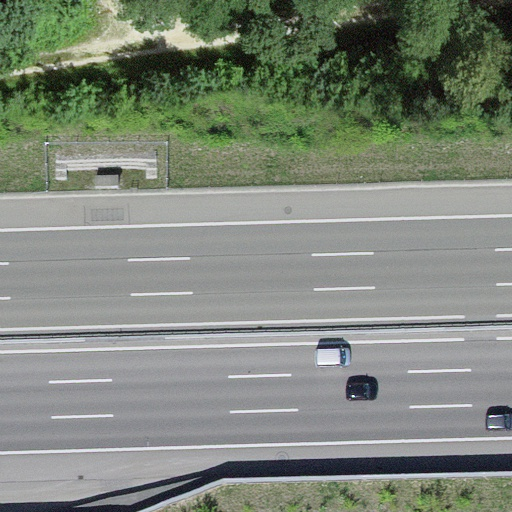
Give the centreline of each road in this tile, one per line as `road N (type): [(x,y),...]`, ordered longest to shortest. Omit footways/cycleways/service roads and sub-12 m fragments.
road 1 (motorway): [(0,401),(511,387)]
road 2 (motorway): [(511,265),(0,279)]
road 3 (track): [(479,0),(153,44)]
road 4 (track): [(153,44),(0,65)]
